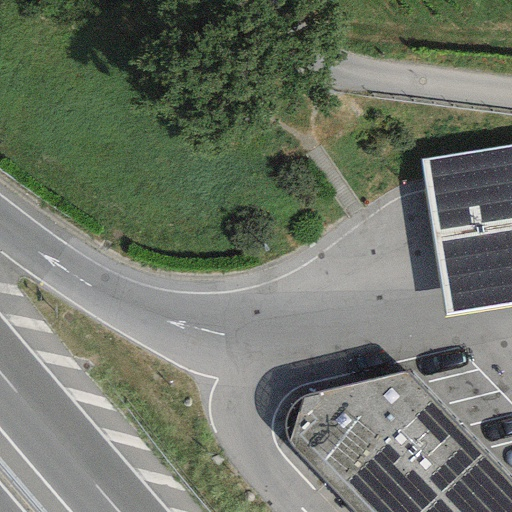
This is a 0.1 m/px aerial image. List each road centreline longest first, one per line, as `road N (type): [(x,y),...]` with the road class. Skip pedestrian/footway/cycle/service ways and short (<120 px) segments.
road 1 (motorway): [(261,350),(128,308),(0,231)]
road 2 (residential): [(262,0),(305,64),(511,95)]
road 3 (motorway): [(117,511),(0,373)]
